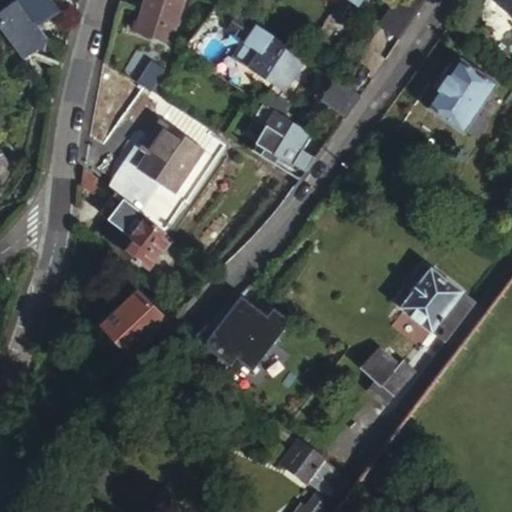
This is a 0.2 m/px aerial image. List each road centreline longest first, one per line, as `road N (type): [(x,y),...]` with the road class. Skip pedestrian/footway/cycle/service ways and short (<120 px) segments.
road 1 (residential): [(443,0),(294,208),(0,497)]
road 2 (residential): [(99,0),(80,63),(60,207)]
road 3 (residential): [(60,207),(50,264),(0,407)]
